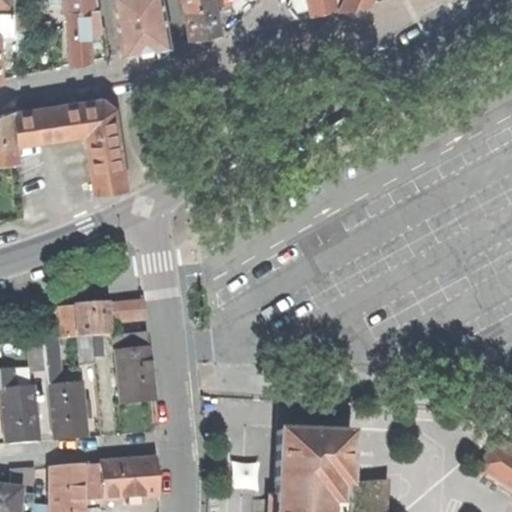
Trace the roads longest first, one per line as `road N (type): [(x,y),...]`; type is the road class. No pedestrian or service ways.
road 1 (tertiary): [(268,142),(511,10)]
road 2 (residential): [(0,96),(258,49)]
road 3 (residential): [(147,206),(180,448)]
road 4 (residential): [(0,464),(180,448)]
road 5 (tertiary): [(0,259),(147,206)]
road 6 (tertiary): [(147,206),(268,142)]
road 7 (track): [(132,72),(147,206)]
